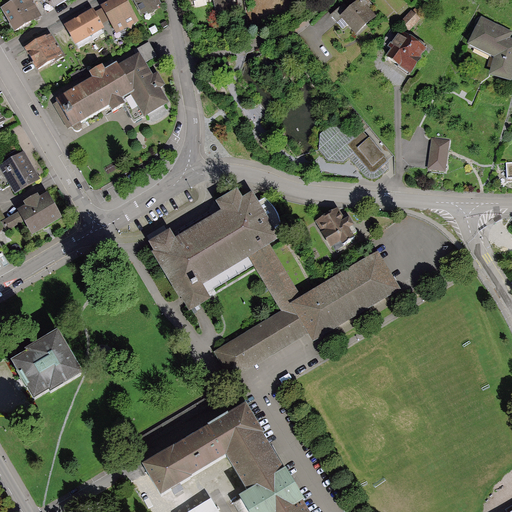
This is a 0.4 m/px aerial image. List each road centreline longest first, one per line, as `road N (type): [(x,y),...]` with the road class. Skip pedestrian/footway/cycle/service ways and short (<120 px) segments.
road 1 (residential): [(310,349),(52,511)]
road 2 (residential): [(190,174),(230,171),(284,189),(465,203)]
road 3 (residential): [(0,66),(97,228)]
road 4 (residential): [(182,64),(262,43),(300,23)]
